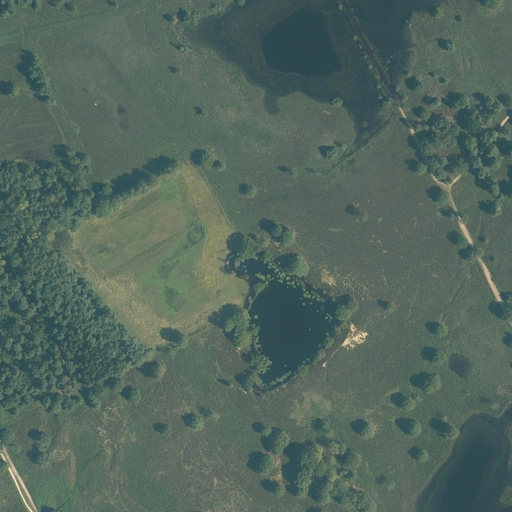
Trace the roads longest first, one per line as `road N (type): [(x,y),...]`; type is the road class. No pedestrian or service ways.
road 1 (track): [(339,0),(444,188)]
road 2 (track): [(444,188),(511,324)]
